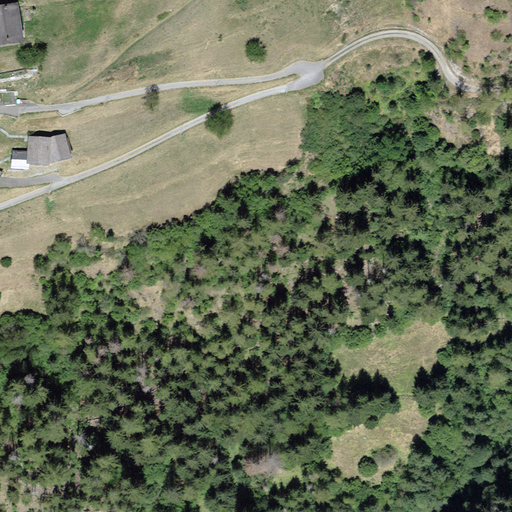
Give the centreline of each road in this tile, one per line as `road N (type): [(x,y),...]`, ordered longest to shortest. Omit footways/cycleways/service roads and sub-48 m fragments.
road 1 (residential): [(0,206),(314,78),(305,69),(0,111)]
road 2 (track): [(511,87),(465,85),(430,44),(399,34),(366,42),(314,78)]
road 3 (track): [(194,0),(45,109)]
